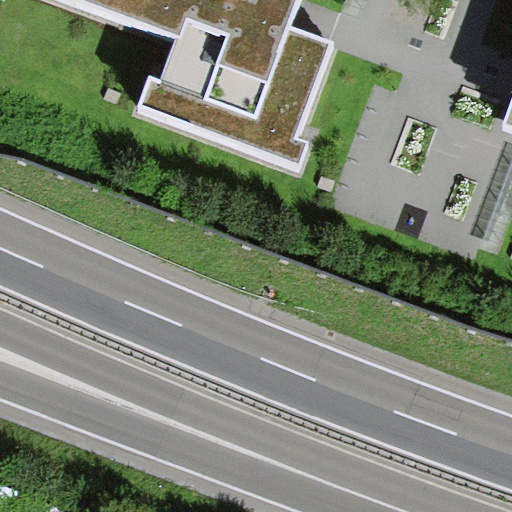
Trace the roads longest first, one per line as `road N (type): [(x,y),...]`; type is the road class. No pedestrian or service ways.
road 1 (motorway): [(511,453),(0,251)]
road 2 (motorway): [(0,322),(431,511)]
road 3 (motorway): [(0,381),(391,511)]
